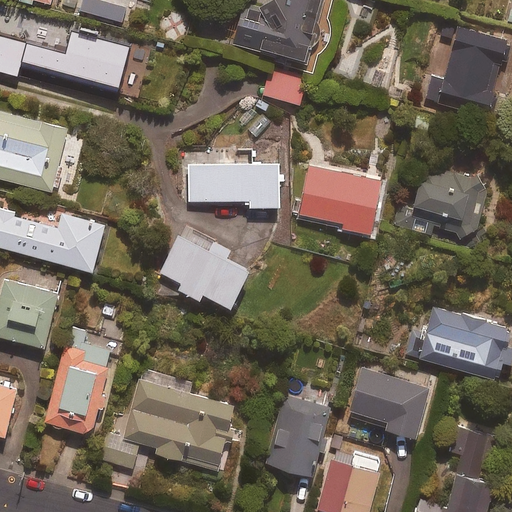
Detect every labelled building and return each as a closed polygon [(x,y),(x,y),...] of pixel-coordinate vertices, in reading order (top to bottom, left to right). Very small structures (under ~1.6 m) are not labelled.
[(21,0),(20,0),(0,0),(0,8),(18,12),(21,0)] [(248,0),(243,0),(232,40),(303,60),(319,0),(271,0),(270,6),(248,0)] [(508,36),(459,23),(444,78),(431,75),(425,96),(486,113),(508,36)] [(306,74),(279,67),(276,80),(268,78),(264,92),(299,101),(306,74)] [(67,125),(0,108),(0,174),(56,189),(62,163),(58,162),(67,125)] [(270,120),(259,112),(247,127),(258,136),(270,120)] [(280,157),(193,158),(194,194),(248,193),(248,200),(281,199),(280,157)] [(486,190),(471,159),(422,172),(413,209),(399,206),(395,224),(431,233),(434,222),(454,228),(459,236),(477,225),(486,190)] [(375,175),(312,162),(302,210),(340,218),(339,223),(365,228),(375,175)] [(0,201),(0,243),(93,267),(104,222),(61,211),(57,225),(15,214),(17,206),(0,201)] [(209,246),(180,231),(161,270),(181,280),(178,285),(199,295),(202,289),(230,302),(249,265),(225,254),(229,246),(213,238),(209,246)] [(58,291),(5,278),(0,298),(0,333),(45,344),(58,291)] [(511,360),(511,340),(504,338),(508,323),(427,302),(420,329),(414,327),(408,351),(498,376),(501,361),(511,364),(511,360)] [(84,339),(86,332),(70,327),(45,418),(93,431),(104,389),(101,388),(112,347),(84,339)] [(430,383),(363,365),(351,408),(387,418),(385,424),(416,433),(430,383)] [(192,381),(141,367),(126,420),(112,416),(100,457),(132,466),(138,444),(217,466),(235,402),(190,389),(192,381)] [(16,387),(0,383),(0,432),(5,434),(16,387)] [(266,459),(313,471),(318,449),(324,450),(328,435),(322,434),(330,404),(284,392),(266,459)] [(497,436),(469,428),(448,505),(421,497),(416,511),(485,511),(494,479),(479,475),(483,458),(491,460),(497,436)] [(367,511),(382,456),(357,450),(356,453),(333,447),(316,511),(367,511)]
